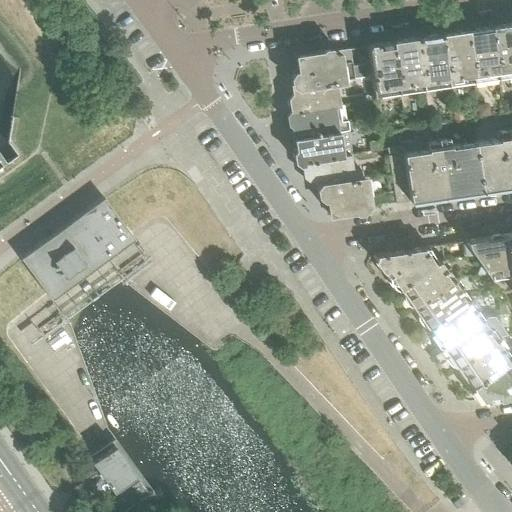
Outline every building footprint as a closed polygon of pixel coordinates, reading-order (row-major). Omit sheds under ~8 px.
[(497,80),(511,77),(511,23),(490,27),(497,80)] [(497,80),(490,27),(465,31),(473,83),(497,80)] [(449,87),(473,83),(465,31),(441,34),(449,87)] [(449,87),(441,34),(417,38),(424,91),(449,87)] [(401,94),(424,91),(417,38),(393,41),(401,94)] [(401,94),(393,41),(366,45),(371,76),(374,100),(376,115),(381,113),(379,101),(377,101),(377,98),(401,94)] [(292,88),(336,81),(342,80),(340,68),(351,65),(351,62),(349,49),(337,51),(337,50),(333,51),(333,50),(299,55),(295,60),(297,72),(293,72),(290,77),(292,88)] [(340,104),(336,81),(292,88),(293,95),(291,95),(289,99),(291,112),(340,104)] [(146,103),(139,92),(131,97),(139,108),(146,103)] [(291,126),(293,137),(338,130),(359,127),(358,118),(346,120),(344,104),(340,104),(291,112),(289,112),(287,116),(288,121),(288,123),(291,126)] [(507,124),(505,114),(493,116),(494,126),(507,124)] [(447,133),(445,123),(434,125),(436,135),(447,133)] [(301,162),(347,155),(347,153),(344,154),(342,138),(339,138),(338,130),(293,137),(295,149),(292,152),(293,154),(293,160),(297,162),(301,162)] [(511,185),(511,160),(507,130),(493,132),(494,139),(473,143),(480,190),(506,186),(511,185)] [(444,195),(480,190),(473,143),(449,146),(448,138),(436,140),(444,195)] [(381,149),(379,139),(369,141),(371,150),(381,149)] [(408,200),(444,195),(436,140),(422,142),(423,150),(401,153),(408,200)] [(388,155),(401,153),(400,146),(400,145),(387,148),(388,155)] [(408,200),(401,153),(388,155),(393,191),(394,202),(408,200)] [(314,176),(315,182),(360,175),(358,165),(353,165),(351,154),(347,155),(301,162),(303,175),(307,178),(314,176)] [(360,175),(315,182),(317,194),(321,198),(325,197),(327,209),(332,212),(363,208),(363,207),(367,207),(363,177),(362,175),(360,175)] [(375,205),(394,202),(393,191),(373,194),(375,205)] [(115,247),(129,237),(131,235),(129,234),(104,198),(103,197),(53,233),(19,257),(22,261),(46,294),(47,296),(109,251),(110,252),(114,252),(115,248),(115,247)] [(472,255),(479,266),(485,273),(489,278),(490,278),(499,291),(510,289),(508,275),(511,274),(511,265),(508,234),(465,241),(466,247),(472,255)] [(397,289),(432,262),(422,247),(374,254),(372,259),(381,271),(383,269),(387,275),(387,280),(392,287),(397,289)] [(413,307),(449,280),(441,269),(443,267),(438,259),(436,260),(432,262),(399,287),(404,294),(403,294),(403,299),(408,306),(412,308),(413,307)] [(485,273),(479,266),(476,274),(485,273)] [(428,327),(463,300),(455,289),(457,287),(451,278),(449,280),(413,307),(418,314),(417,314),(417,319),(422,326),(426,328),(428,327)] [(442,347),(478,320),(471,311),(473,309),(466,298),(463,300),(428,327),(431,332),(428,334),(436,346),(441,347),(442,347)] [(480,318),(478,320),(442,347),(447,353),(446,354),(446,358),(451,366),(455,367),(456,367),(495,338),(508,334),(498,321),(494,315),(485,316),(481,319),(480,318)] [(467,388),(505,358),(499,350),(501,348),(495,338),(456,367),(461,373),(460,378),(467,388)] [(505,358),(467,388),(476,401),(501,397),(511,395),(511,372),(505,362),(507,360),(505,358)] [(136,477),(113,445),(90,462),(97,472),(102,477),(113,493),(136,477)]
